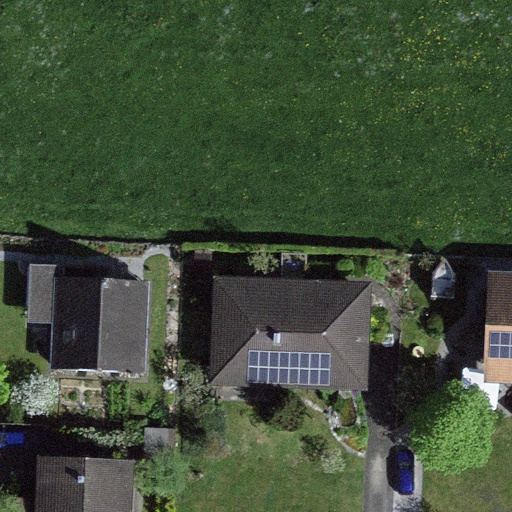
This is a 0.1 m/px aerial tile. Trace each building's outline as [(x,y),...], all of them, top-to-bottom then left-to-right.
[(145,375),(147,281),(64,279),(65,267),(27,266),(26,325),(52,326),(51,373),(145,375)] [(511,275),(489,275),(485,386),(511,387),(511,275)] [(209,389),(369,395),(373,285),(213,278),(209,389)] [(172,470),(174,431),(145,430),(144,469),(172,470)] [(132,511),(134,464),(37,461),(36,500),(12,500),(11,511),(132,511)]
